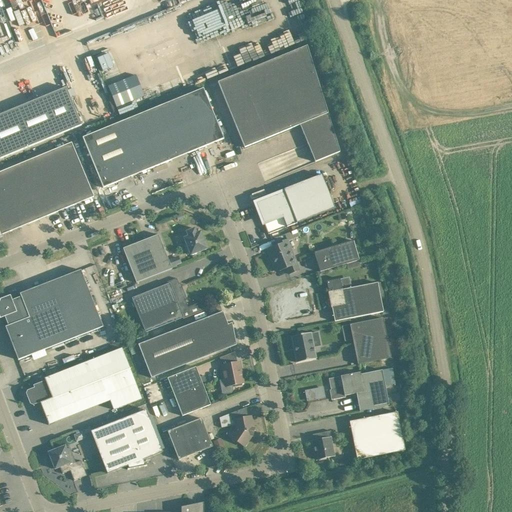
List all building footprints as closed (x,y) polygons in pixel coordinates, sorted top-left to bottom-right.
[(204,39),(239,27),(236,18),(241,16),(236,2),(228,5),(227,3),(195,15),(204,39)] [(9,39),(7,44),(15,48),(18,44),(9,39)] [(315,162),(340,152),(307,46),(217,83),(244,148),(300,125),(315,162)] [(108,53),(97,57),(102,71),(113,67),(108,53)] [(137,74),(108,85),(116,107),(145,96),(137,74)] [(0,114),(0,158),(81,125),(66,88),(0,114)] [(224,139),(203,89),(82,138),(103,188),(224,139)] [(213,95),(212,96),(211,97),(210,98),(210,99),(210,100),(210,101),(210,102),(211,103),(212,104),(213,104),(214,104),(215,104),(216,104),(217,104),(217,103),(218,103),(218,102),(219,101),(219,100),(219,99),(218,98),(218,97),(217,97),(217,96),(216,96),(215,95),(214,95),(213,95)] [(224,118),(222,118),(221,118),(221,119),(220,119),(219,120),(219,121),(218,121),(218,122),(218,123),(219,124),(219,125),(220,126),(221,127),(223,127),(224,127),(225,127),(226,126),(227,125),(227,124),(227,123),(227,122),(227,121),(227,120),(226,120),(226,119),(225,119),(224,118)] [(10,168),(32,222),(94,197),(71,143),(10,168)] [(0,237),(2,237),(2,235),(32,222),(10,168),(0,172),(0,237)] [(260,168),(232,176),(237,192),(264,184),(260,168)] [(335,209),(321,175),(322,175),(283,190),(285,194),(283,194),(282,193),(256,203),(268,234),(335,209)] [(190,255),(207,249),(200,232),(196,233),(194,229),(186,232),(188,236),(184,238),(186,245),(184,245),(188,254),(190,254),(190,255)] [(158,235),(123,249),(136,283),(172,269),(168,260),(158,235)] [(267,250),(276,272),(286,268),(289,274),(299,270),(287,240),(277,244),(278,246),(267,250)] [(320,272),(346,264),(359,260),(353,241),(314,253),(320,272)] [(178,256),(168,260),(172,269),(177,267),(176,265),(181,263),(178,256)] [(103,327),(81,270),(20,294),(21,297),(12,300),(10,296),(0,300),(0,299),(0,318),(5,317),(8,326),(5,327),(18,360),(103,327)] [(182,314),(190,311),(176,278),(161,285),(161,286),(132,298),(145,333),(183,318),(182,314)] [(383,312),(377,283),(343,290),(343,289),(342,289),(340,279),(326,282),(328,292),(327,292),(329,298),(324,302),(330,308),(331,307),(331,309),(332,309),(334,322),(383,312)] [(150,340),(138,345),(151,378),(236,345),(233,331),(230,332),(228,326),(232,325),(232,323),(227,325),(222,312),(160,336),(151,340),(150,340)] [(391,358),(383,318),(350,325),(358,365),(391,358)] [(318,332),(311,334),(311,333),(291,337),(297,363),(316,359),(314,348),(321,346),(318,332)] [(147,335),(136,339),(138,345),(150,340),(147,335)] [(52,398),(40,403),(49,425),(49,424),(110,401),(113,410),(142,399),(122,349),(45,379),(45,378),(44,378),(52,398)] [(240,362),(221,366),(226,387),(234,385),(234,386),(240,385),(240,384),(244,383),(240,362)] [(210,405),(199,376),(196,367),(167,378),(182,416),(210,405)] [(360,373),(329,379),(331,391),(343,389),(344,396),(356,394),(359,412),(389,406),(382,371),(360,375),(360,373)] [(40,403),(52,398),(44,378),(45,381),(33,386),(34,388),(27,391),(26,394),(30,404),(33,406),(40,403)] [(246,408),(219,418),(221,429),(235,426),(236,429),(230,437),(231,438),(231,440),(235,443),(238,442),(244,447),(251,435),(252,436),(254,429),(253,428),(251,417),(248,417),(246,408)] [(118,421),(137,468),(146,466),(146,465),(145,466),(143,460),(162,452),(146,410),(118,421)] [(397,412),(349,422),(357,460),(405,450),(397,412)] [(201,418),(167,432),(178,460),(212,447),(201,418)] [(127,470),(137,468),(118,421),(91,432),(107,474),(128,466),(129,469),(127,469),(127,470)] [(331,431),(312,435),(314,441),(312,442),(316,460),(334,456),(331,439),(332,438),(331,431)] [(77,434),(74,435),(76,442),(86,439),(84,434),(83,432),(77,434)] [(222,439),(214,442),(218,454),(226,451),(222,439)] [(65,446),(48,453),(55,469),(60,467),(62,474),(70,471),(74,481),(87,476),(81,461),(72,464),(70,458),(73,456),(70,448),(66,449),(65,446)] [(203,511),(203,503),(181,507),(180,511),(203,511)]
